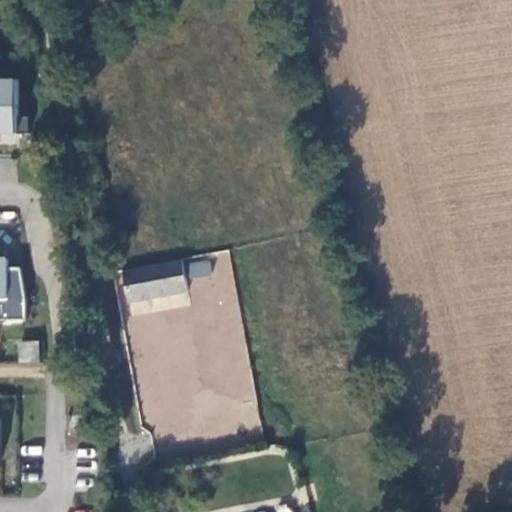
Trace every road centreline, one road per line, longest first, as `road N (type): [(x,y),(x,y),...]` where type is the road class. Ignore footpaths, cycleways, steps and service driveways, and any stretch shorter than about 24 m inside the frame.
road 1 (track): [(27,0),(140,511)]
road 2 (residential): [(33,511),(53,500),(49,285),(26,197),(0,196)]
